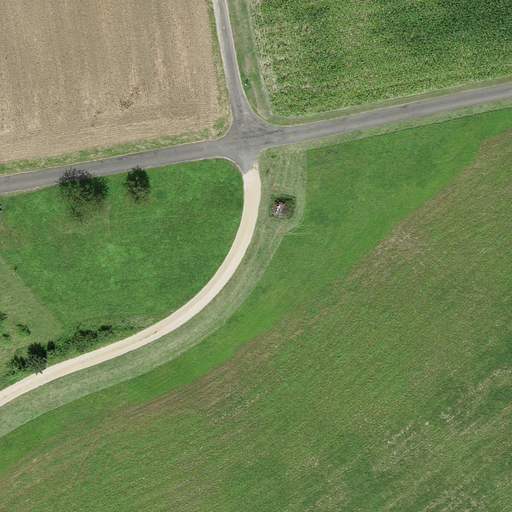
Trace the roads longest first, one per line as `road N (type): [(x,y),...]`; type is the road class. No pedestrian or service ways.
road 1 (unclassified): [(0,185),(511,90)]
road 2 (track): [(0,397),(168,325),(211,289),(246,217),(244,142)]
road 3 (track): [(214,0),(244,142)]
